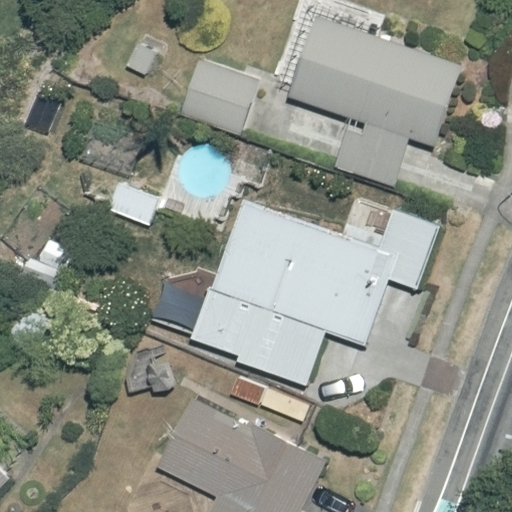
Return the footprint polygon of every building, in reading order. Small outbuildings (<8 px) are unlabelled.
[(475,66),(329,17),(304,95),(362,117),(346,165),(405,186),(422,139),(447,146),(475,66)] [(264,74),(197,53),(180,109),(247,129),(264,74)] [(389,247),(258,198),(205,337),(321,385),(340,332),(379,345),(401,280),(429,289),(454,227),(402,206),(389,247)] [(71,292),(80,264),(87,243),(48,231),(42,252),(33,249),(25,277),(71,292)] [(66,320),(41,297),(13,328),(38,351),(66,320)] [(231,496),(222,511),(313,511),(341,460),(204,399),(169,467),(231,496)] [(0,500),(22,480),(0,458),(0,500)]
